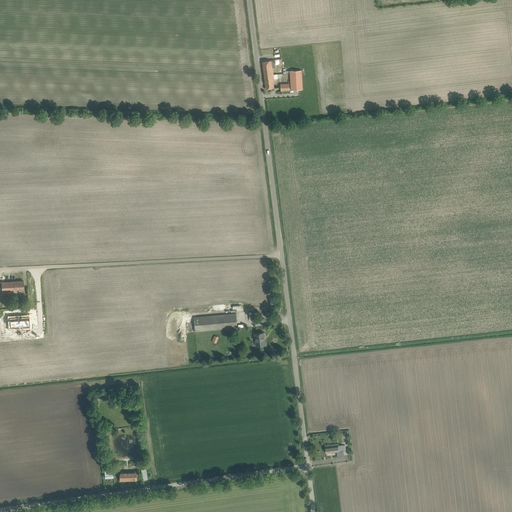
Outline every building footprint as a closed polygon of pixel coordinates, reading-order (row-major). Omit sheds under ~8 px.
[(274,60),(263,62),(264,72),(273,71),(273,68),(275,68),(274,60)] [(291,90),(299,90),(303,89),(301,70),(290,71),(291,90)] [(273,71),(264,72),(266,89),(271,88),(274,88),(273,79),(273,75),(274,75),(273,71)] [(17,294),(17,289),(24,289),(23,281),(0,282),(0,293),(13,293),(13,294),(17,294)] [(195,332),(232,329),(237,328),(236,314),(194,317),(195,332)] [(31,316),(8,317),(8,329),(31,328),(31,316)] [(256,346),(266,345),(264,332),(254,333),(256,346)] [(330,445),(325,446),(326,453),(331,453),(336,452),(343,451),(344,451),(343,445),(338,446),(338,444),(330,445)] [(105,478),(110,478),(114,477),(113,469),(104,469),(105,478)] [(136,480),(136,472),(127,472),(120,472),(120,480),(136,480)]
